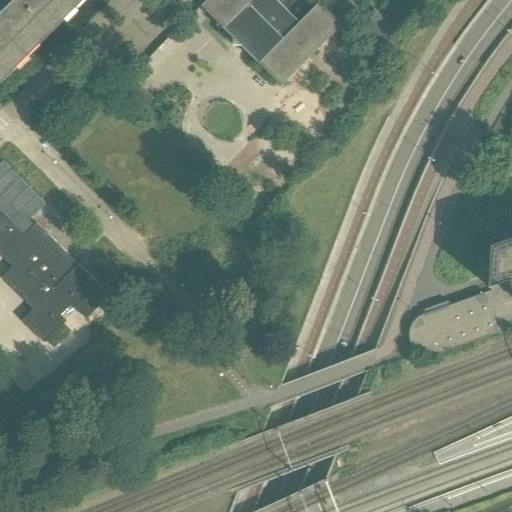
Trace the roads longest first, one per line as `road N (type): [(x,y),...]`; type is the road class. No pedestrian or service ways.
road 1 (tertiary): [(273,511),(418,138),(511,1)]
road 2 (residential): [(0,121),(125,0)]
